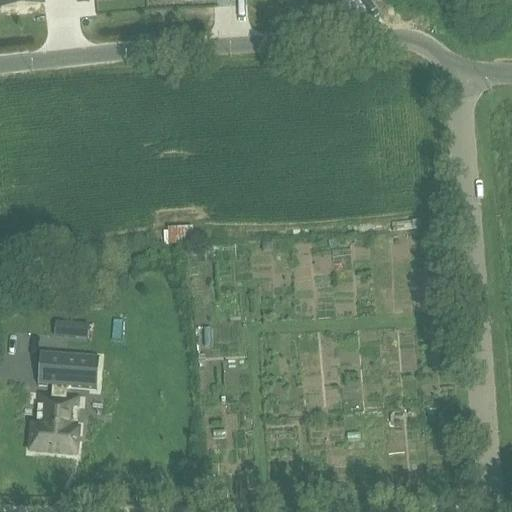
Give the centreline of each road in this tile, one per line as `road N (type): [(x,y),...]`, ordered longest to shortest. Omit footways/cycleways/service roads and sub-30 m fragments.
road 1 (tertiary): [(0,66),(395,38),(430,47),(458,69)]
road 2 (residential): [(493,508),(458,69)]
road 3 (residential): [(493,508),(355,511)]
